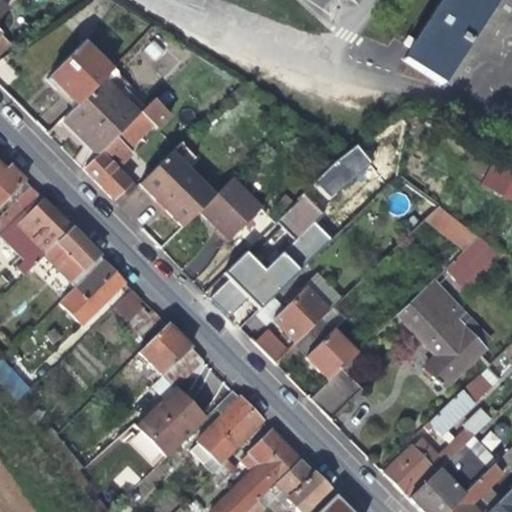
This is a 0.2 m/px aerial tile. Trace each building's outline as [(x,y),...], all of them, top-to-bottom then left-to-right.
[(496,0),(441,0),(401,64),(440,89),(496,0)] [(62,95),(76,108),(103,81),(109,75),(81,48),(48,81),(62,95)] [(0,92),(1,93),(18,111),(41,88),(10,55),(0,61),(0,92)] [(138,117),(103,81),(76,108),(60,125),(72,137),(83,147),(71,164),(80,174),(138,117)] [(154,101),(138,117),(80,174),(100,194),(116,210),(134,192),(117,175),(134,158),(130,154),(156,128),(159,132),(172,119),(154,101)] [(181,146),(170,157),(184,171),(195,160),(181,146)] [(180,233),(198,215),(213,200),(184,171),(170,157),(155,171),(137,189),(159,211),(180,233)] [(337,160),(305,192),(315,201),(346,169),(337,160)] [(0,236),(36,200),(19,183),(6,171),(1,176),(0,174),(0,236)] [(231,182),(213,200),(198,215),(214,232),(227,245),(261,212),(231,182)] [(416,224),(383,194),(361,216),(395,247),(416,224)] [(20,280),(42,258),(68,233),(54,218),(36,200),(0,236),(0,245),(18,264),(12,271),(20,280)] [(292,205),(273,225),(292,245),(244,290),(249,295),(263,309),(330,245),(292,205)] [(79,243),(68,233),(42,258),(69,286),(94,260),(79,243)] [(455,285),(492,248),(479,240),(444,274),(455,285)] [(222,275),(202,296),(213,307),(260,259),(250,247),(233,264),(235,266),(224,277),(222,275)] [(108,273),(99,264),(55,308),(78,332),(123,288),(108,273)] [(298,288),(326,318),(344,300),(318,272),(298,288)] [(437,301),(455,285),(444,274),(416,300),(421,304),(402,323),(430,350),(437,357),(441,357),(426,373),(446,393),(487,355),(467,334),(459,339),(449,328),(455,322),(440,307),(437,301)] [(320,323),(326,318),(298,288),(267,320),(278,332),(294,349),(295,347),(320,323)] [(121,322),(139,305),(129,295),(111,312),(121,322)] [(139,341),(157,323),(149,315),(131,333),(139,341)] [(467,334),(455,322),(449,328),(459,339),(467,334)] [(314,374),(326,387),(330,383),(344,370),(355,359),(320,323),(295,347),(306,359),(303,363),(314,374)] [(136,358),(171,395),(200,366),(180,346),(164,330),(136,358)] [(247,342),(273,369),(282,360),(255,333),(247,342)] [(6,356),(1,361),(0,362),(0,388),(16,405),(35,387),(6,356)] [(363,390),(344,370),(330,383),(326,387),(308,404),(328,424),(363,390)] [(476,381),(426,428),(421,432),(425,437),(430,433),(438,441),(444,436),(489,395),(476,381)] [(187,409),(171,395),(126,434),(159,466),(201,424),(187,409)] [(212,413),(221,422),(238,404),(229,396),(212,413)] [(247,414),(238,404),(221,422),(194,448),(216,471),(259,427),(247,414)] [(393,490),(402,499),(405,502),(434,475),(445,465),(461,449),(464,447),(469,442),(462,435),(452,445),(446,450),(435,460),(420,443),(382,478),(393,490)] [(282,449),(269,436),(239,465),(251,477),(213,511),(249,511),(261,500),(267,495),(275,487),(273,485),(296,463),(282,449)] [(444,436),(438,441),(446,450),(452,445),(444,436)] [(51,440),(41,451),(64,482),(71,479),(79,474),(51,440)] [(464,447),(461,449),(445,465),(434,475),(405,502),(414,511),(449,511),(460,502),(465,496),(490,473),(464,447)] [(511,452),(490,473),(465,496),(460,502),(449,511),(481,511),(488,505),(481,499),(501,480),(511,469),(511,452)] [(226,465),(209,482),(219,492),(236,475),(226,465)] [(298,465),(275,487),(267,495),(281,509),(284,505),(290,511),(308,511),(326,494),(310,477),(298,465)] [(71,479),(64,482),(74,497),(80,492),(71,479)] [(488,505),(481,511),(494,511),(503,504),(511,495),(511,492),(501,480),(481,499),(488,505)] [(511,511),(511,495),(503,504),(494,511),(511,511)] [(263,511),(269,507),(261,500),(249,511),(263,511)]
